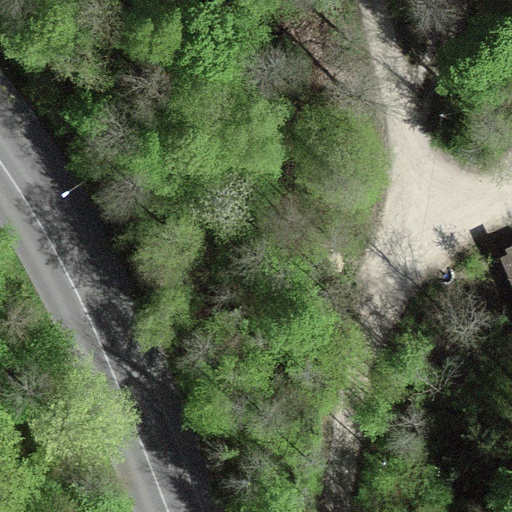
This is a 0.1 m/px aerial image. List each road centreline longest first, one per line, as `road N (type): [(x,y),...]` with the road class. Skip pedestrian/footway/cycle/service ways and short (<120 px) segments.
road 1 (track): [(511,196),(418,224),(355,392),(337,511)]
road 2 (tertiary): [(166,511),(96,332),(0,157)]
road 3 (track): [(368,0),(409,132),(418,224)]
road 4 (track): [(409,132),(459,0)]
